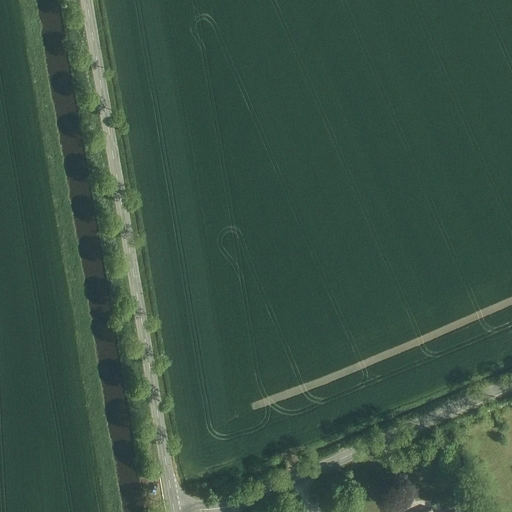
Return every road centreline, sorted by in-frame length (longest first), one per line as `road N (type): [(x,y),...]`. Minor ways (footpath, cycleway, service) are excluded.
road 1 (tertiary): [(87,0),(174,510)]
road 2 (tertiary): [(231,506),(511,385)]
